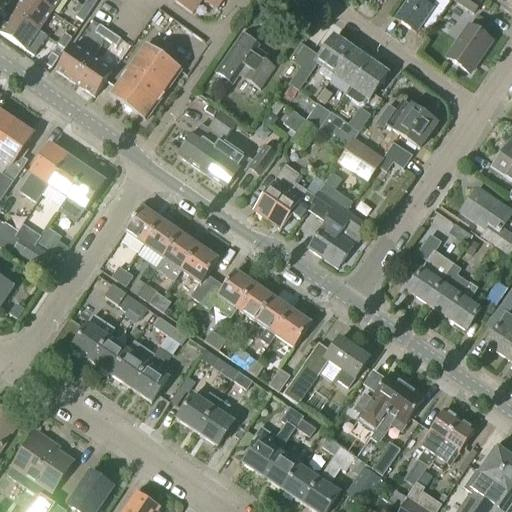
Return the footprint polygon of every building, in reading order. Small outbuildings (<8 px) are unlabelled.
[(38,35),(51,16),(27,0),(24,0),(13,18),(38,35)] [(27,0),(51,16),(61,0),(27,0)] [(88,0),(82,10),(90,15),(97,4),(90,0),(88,0)] [(176,0),(174,4),(192,16),(202,2),(217,12),(224,0),(176,0)] [(435,3),(437,0),(410,0),(395,22),(415,36),(432,12),(430,11),(435,3)] [(474,18),(482,6),(473,0),(452,0),(451,2),(474,18)] [(83,25),(90,15),(82,10),(75,20),(83,25)] [(0,36),(25,54),(38,35),(13,18),(0,36)] [(105,43),(109,37),(110,36),(99,28),(94,35),(105,43)] [(468,77),(490,44),(468,29),(445,61),(468,77)] [(65,52),(72,41),(65,36),(57,47),(65,52)] [(115,50),(119,44),(120,42),(110,36),(109,37),(105,43),(115,50)] [(233,88),(239,79),(261,93),(276,70),(265,63),(266,62),(256,51),(258,48),(242,38),(216,76),(233,88)] [(319,60),(315,65),(318,67),(323,71),(319,76),(329,83),(333,78),(351,52),(333,40),(319,60)] [(301,47),(290,63),(301,71),(312,55),(301,47)] [(75,88),(93,62),(73,48),(55,74),(75,88)] [(145,123),(180,74),(145,49),(109,98),(145,123)] [(351,52),(333,78),(351,90),(368,65),(351,52)] [(59,61),(51,56),(44,66),(51,71),(59,61)] [(93,62),(75,88),(94,100),(112,75),(93,62)] [(351,90),(345,98),(356,106),(361,97),(368,102),(378,88),(386,77),(368,65),(351,90)] [(310,78),(301,71),(288,88),(299,95),(310,78)] [(317,103),(325,108),(332,97),(325,92),(317,103)] [(412,110),(403,104),(396,113),(388,109),(376,126),(383,132),(386,127),(395,134),(394,134),(418,151),(435,127),(412,110)] [(306,124),(306,125),(319,134),(331,117),(317,108),(306,124)] [(360,112),(348,128),(358,135),(370,119),(360,112)] [(0,146),(14,125),(0,115),(0,146)] [(193,135),(177,159),(205,178),(213,167),(206,162),(214,151),(216,149),(218,146),(220,143),(222,141),(222,140),(225,142),(236,126),(220,115),(208,133),(200,127),(194,136),(193,135)] [(268,115),(263,123),(273,130),(278,121),(268,115)] [(293,115),(284,128),(296,136),(290,144),(305,155),(318,135),(319,134),(306,125),(306,124),(293,115)] [(319,134),(318,135),(346,154),(353,144),(358,135),(348,128),(331,117),(319,134)] [(0,146),(0,161),(12,169),(33,138),(14,125),(0,146)] [(511,142),(511,141),(491,171),(511,186),(511,193),(508,200),(511,203),(511,142)] [(213,167),(205,178),(210,182),(225,192),(227,191),(229,193),(237,182),(234,180),(244,166),(247,161),(237,155),(220,143),(218,146),(216,149),(214,151),(206,162),(213,167)] [(346,154),(338,166),(366,185),(377,169),(381,163),(353,144),(346,154)] [(381,163),(377,169),(386,176),(393,166),(403,172),(412,159),(393,146),(381,163)] [(46,186),(64,158),(49,148),(31,176),(32,177),(46,186)] [(260,179),(275,157),(276,157),(263,148),(248,171),(260,179)] [(82,178),(85,173),(64,158),(46,186),(49,188),(65,199),(80,176),(82,178)] [(285,168),(253,215),(266,224),(293,186),(294,186),(299,178),(285,168)] [(76,227),(104,185),(85,173),(82,178),(80,176),(65,199),(67,201),(58,214),(76,227)] [(0,204),(13,185),(4,179),(0,176),(0,204)] [(32,177),(20,195),(37,206),(49,188),(46,186),(32,177)] [(330,177),(321,190),(330,196),(333,192),(335,190),(336,191),(341,184),(330,177)] [(293,186),(266,224),(280,233),(290,217),(299,223),(307,211),(315,200),(294,186),(293,186)] [(315,200),(307,211),(326,225),(308,252),(322,261),(352,217),(347,213),(352,206),(333,192),(330,196),(321,190),(315,200)] [(511,261),(511,258),(511,237),(500,230),(510,216),(475,192),(459,214),(486,233),(480,241),(511,261)] [(144,248),(160,224),(143,212),(143,211),(142,210),(125,235),(125,236),(126,236),(144,248)] [(352,217),(322,261),(337,271),(352,247),(350,246),(356,237),(358,237),(366,226),(352,217)] [(163,261),(179,237),(160,224),(144,248),(163,261)] [(23,227),(16,238),(19,239),(18,240),(27,245),(28,243),(35,248),(41,239),(23,227)] [(449,237),(467,249),(471,243),(473,239),(455,228),(449,237)] [(49,232),(39,247),(51,255),(61,240),(49,232)] [(19,239),(16,238),(13,236),(12,238),(5,248),(19,257),(27,245),(18,240),(19,239)] [(179,237),(163,261),(156,270),(175,283),(181,274),(198,249),(179,237)] [(425,307),(440,286),(452,267),(433,255),(439,246),(429,239),(417,257),(426,264),(406,294),(425,307)] [(53,260),(35,248),(28,243),(27,245),(19,257),(43,273),(53,260)] [(479,248),(471,243),(467,249),(464,254),(472,259),(479,248)] [(217,262),(198,249),(181,274),(200,286),(199,287),(190,300),(200,307),(215,284),(207,279),(218,263),(217,262)] [(460,299),(469,287),(457,279),(461,273),(452,267),(440,286),(425,307),(445,321),(459,299),(460,299)] [(119,285),(126,274),(119,270),(112,280),(119,285)] [(126,274),(119,285),(126,290),(133,279),(126,274)] [(237,312),(253,287),(236,276),(236,275),(235,274),(224,290),(215,284),(200,307),(210,314),(212,310),(230,323),(237,312)] [(0,309),(14,289),(0,279),(0,309)] [(493,310),(506,292),(496,285),(484,303),(493,310)] [(468,305),(478,292),(470,286),(469,287),(460,299),(459,299),(445,321),(464,334),(479,313),(468,305)] [(256,325),(273,301),(253,287),(237,312),(256,325)] [(117,310),(125,298),(112,289),(104,301),(117,310)] [(509,316),(511,311),(511,290),(499,309),(509,316)] [(156,311),(163,300),(157,296),(149,306),(156,311)] [(125,298),(117,310),(125,315),(127,312),(133,304),(125,298)] [(163,300),(156,311),(164,316),(171,306),(163,300)] [(268,348),(274,339),(275,338),(292,314),(273,301),(256,325),(266,332),(259,342),(268,348)] [(127,312),(125,315),(127,312),(141,322),(146,313),(133,304),(127,312)] [(16,307),(9,317),(17,323),(24,312),(16,307)] [(274,339),(294,353),(311,327),(292,314),(275,338),(274,339)] [(91,366),(114,332),(94,318),(71,352),(91,366)] [(504,361),(511,349),(511,322),(505,318),(485,348),(504,361)] [(154,329),(168,339),(173,331),(160,321),(154,329)] [(173,331),(168,339),(182,348),(187,340),(173,331)] [(110,379),(127,354),(108,341),(114,332),(91,366),(110,379)] [(211,349),(219,339),(212,334),(205,344),(211,349)] [(219,339),(211,349),(219,354),(226,344),(219,339)] [(330,354),(326,361),(329,363),(342,372),(337,380),(337,384),(347,391),(354,381),(355,382),(368,363),(339,342),(330,354)] [(122,387),(130,392),(147,368),(154,358),(134,344),(127,354),(110,379),(122,387)] [(318,346),(283,398),(298,408),(329,363),(326,361),(330,354),(318,346)] [(147,368),(130,392),(151,406),(168,382),(157,374),(165,363),(169,365),(172,361),(158,352),(154,358),(147,368)] [(249,375),(256,364),(249,360),(242,370),(249,375)] [(256,364),(249,375),(256,380),(264,370),(256,364)] [(232,384),(238,376),(223,366),(217,374),(232,384)] [(268,388),(279,396),(290,379),(279,372),(268,388)] [(238,376),(232,384),(245,394),(251,385),(238,376)] [(395,377),(391,378),(389,377),(370,404),(364,400),(354,415),(360,419),(355,426),(373,437),(378,430),(387,416),(406,388),(400,384),(400,381),(395,377)] [(187,380),(170,405),(179,411),(196,386),(187,380)] [(413,393),(406,388),(387,416),(378,430),(373,437),(370,441),(378,446),(389,429),(400,436),(424,401),(422,400),(422,396),(417,393),(413,393)] [(196,437),(219,403),(209,397),(204,405),(193,398),(176,423),(196,437)] [(217,451),(234,426),(222,418),(228,409),(219,403),(196,437),(217,451)] [(0,453),(20,424),(0,411),(0,453)] [(404,483),(414,490),(416,487),(430,466),(442,448),(459,423),(444,412),(419,449),(424,452),(404,483)] [(256,445),(241,467),(262,481),(279,456),(285,447),(296,431),(301,423),(302,421),(289,413),(281,426),(286,429),(277,442),(261,430),(260,432),(253,443),(256,445)] [(301,423),(296,431),(309,441),(315,432),(301,423)] [(449,470),(457,459),(458,458),(462,451),(475,434),(459,423),(442,448),(430,466),(441,474),(446,468),(449,470)] [(325,441),(320,449),(334,459),(340,450),(326,441),(325,441)] [(52,511),(56,508),(47,502),(51,496),(51,497),(72,465),(55,454),(53,458),(31,443),(12,471),(7,479),(36,498),(37,497),(40,498),(30,511),(52,511)] [(371,473),(382,480),(400,453),(389,446),(371,473)] [(462,451),(458,458),(470,466),(480,453),(475,449),(470,456),(462,451)] [(319,482),(301,508),(307,511),(328,511),(339,496),(328,488),(339,471),(344,474),(347,471),(357,478),(364,467),(354,460),(340,450),(334,459),(319,482)] [(473,492),(460,511),(476,511),(511,461),(508,459),(508,456),(502,452),(499,453),(496,450),(469,489),(473,492)] [(279,456),(262,481),(269,486),(281,494),(299,469),(279,456)] [(511,461),(476,511),(490,511),(491,511),(505,511),(511,502),(511,461)] [(299,469),(281,494),(301,508),(319,482),(299,469)] [(346,496),(363,508),(372,495),(380,484),(382,481),(365,470),(358,478),(346,496)] [(71,511),(98,511),(112,491),(89,476),(67,509),(71,511)] [(380,484),(372,495),(380,500),(387,489),(380,484)] [(407,501),(422,511),(439,511),(442,509),(422,496),(424,492),(416,487),(414,490),(407,501)] [(157,511),(158,511),(136,496),(125,511),(157,511)] [(422,511),(407,501),(400,511),(422,511)]
